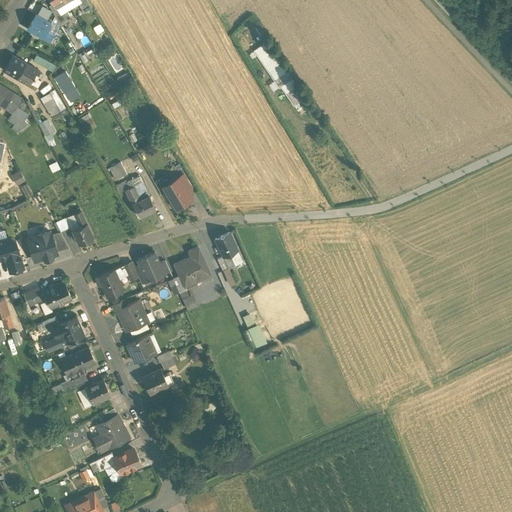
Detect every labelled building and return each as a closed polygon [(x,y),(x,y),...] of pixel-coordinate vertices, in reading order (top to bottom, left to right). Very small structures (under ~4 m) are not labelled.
[(70,5),(67,0),(52,0),(53,1),(56,6),(57,6),(60,11),(62,10),(70,5)] [(92,6),(87,0),(78,0),(77,1),(83,11),(92,6)] [(62,10),(60,11),(57,6),(56,6),(53,1),(48,4),(61,24),(69,20),(62,10)] [(50,21),(36,13),(28,27),(42,35),(46,28),(50,21)] [(285,72),(253,25),(242,32),(279,86),(280,85),(301,115),(311,107),(286,71),(285,72)] [(53,33),(46,28),(42,35),(49,40),(53,33)] [(34,59),(53,69),(56,64),(36,54),(34,59)] [(26,63),(12,55),(4,69),(18,77),(26,63)] [(40,70),(27,62),(26,63),(18,77),(31,85),(36,76),(40,70)] [(66,69),(53,76),(66,99),(78,92),(66,69)] [(22,97),(0,83),(0,103),(12,111),(17,105),(20,107),(23,102),(20,100),(22,97)] [(53,96),(43,102),(49,112),(59,107),(53,96)] [(20,107),(17,105),(12,111),(8,118),(14,122),(11,126),(17,130),(27,122),(24,118),(28,112),(20,107)] [(54,129),(48,117),(40,122),(46,134),(54,129)] [(126,172),(121,161),(110,166),(116,177),(126,172)] [(20,170),(13,174),(17,182),(24,178),(20,170)] [(192,186),(184,173),(178,177),(186,190),(192,186)] [(177,176),(163,184),(176,206),(184,201),(183,200),(189,197),(186,190),(178,177),(177,176)] [(125,179),(116,184),(117,187),(124,184),(125,188),(134,184),(131,178),(126,181),(125,179)] [(23,184),(27,195),(32,193),(28,182),(23,184)] [(140,198),(134,184),(125,188),(132,202),(133,201),(139,214),(155,207),(149,193),(140,198)] [(87,221),(81,208),(77,210),(74,212),(80,224),(87,221)] [(66,216),(57,219),(62,229),(70,225),(66,216)] [(80,224),(72,228),(74,232),(71,233),(73,238),(76,237),(79,243),(94,235),(87,221),(80,224)] [(50,229),(35,234),(36,237),(35,240),(30,241),(30,243),(29,245),(30,248),(32,249),(35,258),(43,255),(47,257),(50,255),(52,252),(57,251),(56,249),(51,232),(50,229)] [(60,229),(51,232),(56,249),(68,245),(60,229)] [(229,230),(215,236),(223,253),(230,250),(237,247),(229,230)] [(0,239),(0,257),(6,255),(10,269),(22,265),(14,239),(9,236),(7,237),(0,239)] [(190,253),(174,261),(179,272),(183,282),(184,282),(209,270),(197,244),(188,248),(190,253)] [(159,260),(154,249),(137,256),(139,262),(145,275),(149,274),(150,277),(163,271),(162,268),(162,267),(159,260)] [(230,250),(223,253),(229,265),(236,262),(230,250)] [(229,265),(223,253),(217,256),(223,268),(229,265)] [(169,269),(165,258),(159,260),(162,267),(162,268),(163,271),(169,269)] [(131,259),(123,263),(127,272),(130,277),(138,274),(134,265),(131,259)] [(145,275),(139,262),(134,265),(138,274),(141,281),(150,277),(149,274),(145,275)] [(123,263),(114,267),(118,276),(127,272),(123,263)] [(114,267),(95,275),(97,279),(99,279),(106,294),(123,286),(118,276),(114,267)] [(179,272),(172,275),(179,290),(186,287),(184,282),(183,282),(179,272)] [(64,279),(43,288),(51,304),(71,295),(64,279)] [(39,285),(24,292),(29,302),(43,296),(39,285)] [(9,310),(5,296),(0,297),(0,312),(1,313),(5,325),(12,323),(8,310),(9,310)] [(123,297),(112,302),(115,308),(116,307),(126,302),(123,297)] [(126,302),(116,307),(120,315),(122,314),(128,328),(146,319),(144,314),(146,313),(145,311),(138,297),(126,302)] [(150,309),(145,311),(146,313),(144,314),(146,319),(154,316),(150,309)] [(56,313),(42,319),(46,328),(59,322),(58,321),(59,321),(56,313)] [(59,321),(58,321),(59,322),(63,331),(67,340),(84,332),(76,314),(59,321)] [(150,322),(133,327),(135,330),(151,325),(150,322)] [(255,323),(248,326),(253,337),(256,343),(263,340),(255,323)] [(253,337),(248,326),(245,328),(249,339),(253,337)] [(21,339),(18,329),(12,331),(15,341),(21,339)] [(63,331),(44,339),(49,349),(67,341),(67,340),(63,331)] [(147,332),(138,336),(135,337),(127,341),(135,359),(155,350),(147,332)] [(88,344),(71,352),(77,367),(78,367),(95,359),(88,344)] [(196,344),(190,353),(198,358),(204,349),(196,344)] [(168,348),(156,353),(159,360),(160,359),(171,354),(168,348)] [(71,352),(61,356),(67,371),(68,371),(77,367),(71,352)] [(171,354),(160,359),(163,366),(174,361),(171,354)] [(160,366),(142,374),(149,391),(167,382),(160,366)] [(77,367),(68,371),(71,376),(80,371),(78,367),(77,367)] [(71,376),(60,381),(63,387),(74,382),(87,377),(83,370),(71,376)] [(87,377),(74,382),(77,390),(86,386),(85,385),(89,383),(87,377)] [(89,383),(85,385),(86,386),(92,401),(110,393),(103,377),(89,383)] [(113,405),(99,413),(102,419),(116,413),(113,405)] [(102,419),(97,422),(103,435),(95,439),(100,449),(108,444),(108,445),(129,435),(117,412),(116,413),(102,419)] [(114,455),(113,455),(116,461),(117,463),(115,468),(118,468),(120,469),(122,473),(125,471),(127,472),(128,470),(141,463),(133,446),(114,455)] [(111,450),(95,458),(100,468),(104,466),(116,461),(113,455),(114,455),(111,450)] [(116,461),(104,466),(108,473),(118,468),(115,468),(117,463),(116,461)] [(80,470),(83,479),(93,475),(90,467),(80,470)] [(96,489),(103,508),(109,506),(102,487),(96,489)] [(80,499),(70,504),(73,511),(94,511),(101,509),(93,492),(79,498),(80,499)]
